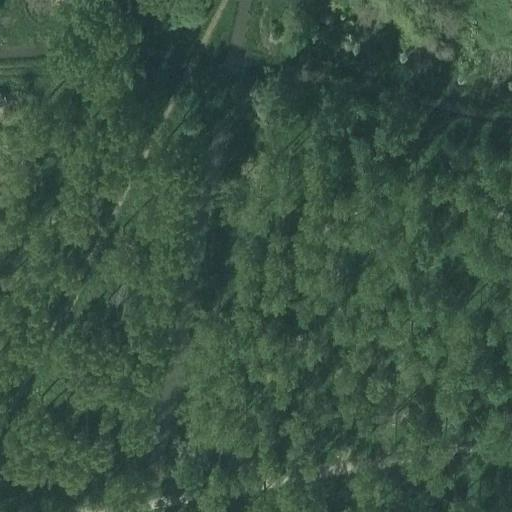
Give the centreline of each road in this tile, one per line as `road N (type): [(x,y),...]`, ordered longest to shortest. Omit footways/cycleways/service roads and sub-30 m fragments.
road 1 (track): [(224,0),(0,429)]
road 2 (track): [(511,441),(127,511)]
